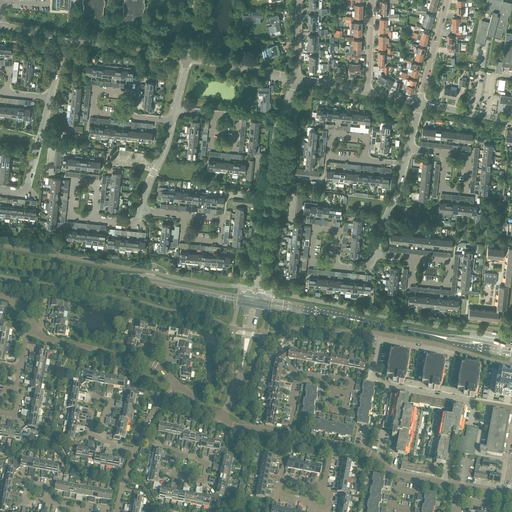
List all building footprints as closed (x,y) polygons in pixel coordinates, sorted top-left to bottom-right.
[(56,0),(56,9),(70,10),(70,0),(83,0),(83,5),(84,5),(84,14),(83,14),(82,22),(89,22),(89,20),(97,21),(97,23),(104,23),(104,16),(103,16),(104,6),(105,7),(105,1),(104,1),(104,0),(124,0),(124,2),(123,2),(123,8),(124,8),(124,17),(123,17),(122,25),(129,25),(129,23),(137,23),(137,25),(144,26),(144,18),(143,18),(144,9),(145,9),(145,3),(144,3),(144,0),(56,0)] [(381,2),(381,8),(388,8),(391,8),(391,3),(395,3),(394,0),(388,0),(389,2),(381,2)] [(502,1),(502,0),(485,0),(483,9),(485,10),(484,12),(492,14),(489,22),(482,20),(476,42),(475,42),(484,44),(487,34),(491,36),(491,34),(493,35),(492,37),(492,38),(493,37),(501,39),(502,32),(503,32),(505,32),(508,21),(507,20),(508,16),(510,16),(511,7),(511,5),(511,6),(511,3),(502,1)] [(422,14),(424,15),(423,18),(423,19),(432,21),(433,18),(434,15),(427,14),(425,13),(426,11),(421,9),(417,8),(417,11),(422,13),(422,14)] [(262,12),(251,13),(251,22),(255,22),(255,17),(262,17),(262,12)] [(279,15),(269,17),(270,18),(271,23),(273,32),(281,30),(279,23),(278,24),(278,22),(280,21),(279,18),(279,15)] [(459,18),(453,18),(452,25),(459,25),(459,22),(467,22),(467,16),(459,16),(459,18)] [(380,19),(380,25),(386,26),(387,23),(390,23),(390,22),(391,22),(391,20),(399,20),(399,18),(394,17),(388,17),(387,17),(387,20),(380,19)] [(422,25),(430,27),(432,21),(423,19),(421,25),(416,23),(416,27),(418,28),(421,29),(422,25)] [(350,23),(350,25),(350,29),(362,29),(362,23),(354,23),(353,22),(353,20),(345,20),(345,23),(350,23)] [(379,31),(386,32),(388,32),(388,34),(395,35),(395,33),(395,32),(390,32),(390,26),(386,26),(380,25),(379,31)] [(419,30),(418,34),(414,32),(413,35),(421,37),(427,39),(429,33),(423,31),(419,30)] [(511,32),(507,32),(502,62),(503,62),(506,62),(505,67),(507,67),(506,69),(511,69),(511,32)] [(379,36),(379,42),(386,42),(387,42),(389,42),(391,43),(391,41),(389,41),(389,37),(395,38),(395,35),(388,34),(388,37),(386,37),(386,36),(379,36)] [(448,36),(448,42),(454,43),(457,43),(457,39),(464,39),(465,34),(459,34),(456,34),(456,36),(448,36)] [(412,37),(420,39),(419,43),(426,44),(427,39),(421,37),(413,35),(412,37)] [(352,40),(352,38),(347,37),(347,40),(350,40),(349,46),(353,46),(361,47),(361,40),(352,40)] [(459,52),(460,43),(457,43),(454,43),(448,42),(447,49),(454,49),(454,52),(459,52)] [(411,43),(411,45),(415,46),(413,52),(423,55),(425,49),(418,47),(419,45),(411,43)] [(267,47),(265,48),(267,58),(280,55),(280,54),(279,54),(277,45),(278,45),(278,44),(267,47)] [(349,52),(346,52),(346,55),(347,55),(351,55),(351,52),(353,52),(353,53),(360,53),(361,47),(353,46),(349,46),(349,52)] [(414,56),(414,55),(416,56),(415,59),(421,60),(423,55),(413,52),(411,52),(409,51),(408,55),(414,56)] [(502,62),(497,61),(495,72),(501,73),(503,62),(502,62)] [(419,71),(420,65),(412,62),(412,63),(410,63),(409,68),(419,71)] [(309,70),(316,71),(320,72),(321,65),(319,65),(319,64),(309,63),(309,70)] [(116,80),(117,80),(117,78),(120,78),(122,67),(115,66),(114,78),(114,82),(113,87),(115,87),(116,80)] [(381,74),(377,80),(378,81),(378,82),(380,83),(381,82),(383,84),(390,72),(388,71),(391,67),(385,66),(384,73),(385,74),(384,75),(381,74)] [(91,77),(92,78),(92,75),(96,76),(97,67),(90,67),(89,75),(89,80),(88,84),(91,84),(91,77)] [(129,82),(129,79),(133,80),(134,71),(131,71),(131,68),(128,68),(126,79),(126,84),(125,88),(128,88),(128,82),(129,82)] [(419,71),(409,68),(408,71),(412,72),(411,75),(417,76),(419,71)] [(393,82),(393,81),(390,79),(391,76),(393,74),(390,72),(383,84),(389,88),(390,86),(393,82)] [(397,74),(397,77),(407,79),(405,84),(414,87),(416,81),(410,79),(409,79),(407,79),(408,76),(399,74),(398,74),(397,74)] [(136,84),(136,87),(140,87),(145,88),(153,89),(156,89),(156,83),(156,79),(147,78),(146,81),(145,81),(145,85),(144,85),(143,84),(141,84),(140,85),(136,84)] [(72,86),(73,87),(72,92),(81,93),(81,87),(78,87),(79,84),(72,83),(72,86)] [(406,91),(413,92),(414,92),(414,90),(414,89),(414,87),(405,84),(404,87),(407,88),(406,91)] [(270,88),(259,88),(258,96),(263,96),(263,103),(261,104),(261,112),(271,112),(271,103),(269,103),(270,96),(269,96),(269,93),(273,93),(273,86),(270,86),(270,88)] [(511,96),(501,94),(500,102),(511,103),(511,106),(511,111),(511,110),(511,96)] [(84,104),(82,104),(82,103),(80,103),(80,100),(71,99),(71,105),(88,107),(89,104),(84,104)] [(144,110),(153,110),(153,107),(151,107),(152,101),(135,99),(134,101),(139,102),(140,102),(143,103),(143,106),(145,107),(144,110)] [(26,109),(26,104),(24,104),(24,109),(23,118),(22,117),(22,119),(22,120),(31,121),(32,113),(30,112),(30,109),(26,109)] [(323,119),(323,122),(323,128),(325,129),(325,124),(326,124),(326,120),(327,111),(323,110),(323,108),(318,107),(317,118),(320,118),(319,119),(323,119)] [(94,124),(94,127),(90,126),(89,135),(91,135),(96,136),(96,135),(97,118),(95,118),(95,122),(95,124),(94,124)] [(121,130),(122,125),(122,121),(120,120),(119,125),(119,127),(119,129),(115,129),(114,137),(120,138),(121,130)] [(131,128),(131,131),(127,130),(126,139),(132,139),(134,122),(132,122),(132,126),(131,128)] [(382,126),(381,132),(390,133),(390,129),(391,129),(393,128),(393,125),(393,124),(382,123),(382,124),(382,126)] [(307,127),(307,131),(309,131),(309,137),(317,138),(322,138),(322,136),(317,136),(318,131),(314,131),(314,128),(307,127)] [(379,134),(381,134),(381,138),(389,139),(390,133),(381,132),(377,131),(372,131),(372,133),(377,134),(379,134)] [(154,142),(154,140),(155,133),(146,132),(145,141),(154,142)] [(318,148),(316,148),(317,144),(308,143),(305,143),(304,149),(325,151),(325,149),(318,148)] [(378,147),(380,147),(380,151),(379,154),(387,155),(388,155),(389,145),(371,144),(371,146),(376,146),(377,147),(378,147)] [(10,159),(10,153),(9,153),(4,153),(2,152),(2,155),(0,155),(0,157),(0,156),(0,158),(1,159),(10,160),(12,161),(12,160),(10,159)] [(228,154),(226,153),(225,160),(225,162),(221,162),(220,171),(226,171),(228,154)] [(331,169),(331,171),(327,170),(326,179),(332,180),(334,162),(332,162),(331,167),(331,169)] [(343,170),(343,172),(339,172),(338,180),(338,183),(344,184),(344,181),(346,163),(344,163),(344,168),(343,170)] [(356,172),(355,174),(352,173),(351,182),(357,182),(359,165),(357,165),(356,169),(356,171),(356,172)] [(381,167),(381,172),(380,174),(380,176),(376,176),(375,184),(382,185),(383,167),(381,167)] [(385,177),(385,175),(385,172),(386,168),(383,167),(382,185),(391,186),(392,177),(385,177)] [(102,175),(102,177),(120,179),(120,175),(122,173),(123,170),(112,169),(111,176),(109,175),(109,176),(102,175)] [(295,169),(294,175),(315,177),(316,171),(295,169)] [(0,181),(8,182),(9,179),(11,179),(12,173),(10,172),(9,172),(0,171),(0,177),(0,178),(0,179),(0,181)] [(106,180),(111,181),(110,185),(119,186),(120,179),(102,177),(102,180),(106,180)] [(167,200),(169,188),(159,187),(159,190),(158,199),(167,200)] [(205,213),(206,209),(206,206),(207,207),(207,204),(211,204),(212,193),(206,193),(205,195),(204,204),(204,208),(203,213),(205,213)] [(107,209),(116,210),(117,209),(120,209),(120,205),(99,202),(99,204),(105,205),(108,206),(107,209)] [(437,210),(439,211),(445,212),(446,203),(440,202),(439,206),(437,206),(437,210)] [(59,208),(57,207),(57,204),(49,203),(46,203),(45,208),(48,209),(57,210),(61,210),(66,211),(66,208),(61,208),(59,208)] [(336,208),(335,217),(335,218),(334,221),(334,226),(336,226),(336,221),(337,221),(337,217),(341,217),(342,209),(336,208)] [(74,222),(72,222),(71,229),(71,231),(67,230),(67,233),(64,233),(64,240),(67,240),(67,239),(73,240),(74,222)] [(170,229),(170,225),(162,224),(161,231),(179,233),(179,231),(174,230),(172,230),(170,229)] [(107,238),(106,246),(113,247),(114,238),(114,234),(115,229),(112,229),(112,236),(111,236),(111,238),(107,238)] [(136,238),(136,241),(132,240),(131,249),(137,250),(138,241),(139,236),(139,232),(137,232),(136,238)] [(232,245),(241,246),(244,246),(245,240),(241,239),(233,239),(228,238),(224,237),(223,240),(228,240),(230,241),(232,241),(232,245)] [(300,245),(304,245),(308,246),(309,243),(305,243),(302,243),(302,242),(300,242),(300,239),(292,238),(289,237),(288,243),(291,244),(300,245)] [(166,250),(167,251),(168,247),(170,247),(170,246),(177,247),(177,245),(160,243),(159,247),(158,247),(156,248),(156,249),(156,251),(157,252),(158,252),(166,253),(166,250)] [(197,252),(196,254),(193,253),(192,264),(198,265),(198,263),(199,254),(200,249),(200,245),(198,245),(197,252)] [(204,265),(210,266),(211,264),(212,246),(210,246),(210,250),(209,250),(209,255),(205,255),(205,263),(204,263),(204,265)] [(464,257),(472,258),(473,248),(466,247),(466,251),(464,250),(464,254),(460,254),(459,254),(459,256),(464,257)] [(503,259),(504,249),(488,248),(487,258),(495,258),(503,259)] [(350,256),(359,257),(359,251),(342,249),(341,251),(346,252),(348,252),(350,253),(350,256)] [(301,255),(299,254),(299,251),(290,250),(290,256),(307,258),(307,256),(303,255),(301,255)] [(301,272),(305,272),(306,270),(289,268),(288,268),(287,275),(285,274),(285,277),(295,279),(295,276),(296,276),(296,271),(298,272),(299,272),(299,271),(301,272)] [(306,281),(305,286),(314,287),(316,273),(316,269),(314,269),(313,273),(314,273),(313,276),(313,275),(313,276),(313,278),(309,277),(309,279),(306,279),(306,281)] [(350,280),(350,282),(346,281),(345,290),(352,291),(353,273),(351,273),(351,277),(351,278),(350,280)] [(484,283),(496,284),(497,274),(485,273),(484,283)] [(365,283),(365,279),(366,274),(363,274),(363,279),(363,281),(362,283),(359,283),(358,291),(364,292),(365,283)] [(386,281),(385,285),(388,286),(397,287),(402,287),(402,285),(400,285),(400,284),(397,284),(398,280),(389,279),(386,279),(386,281)] [(460,289),(462,290),(469,291),(470,282),(461,281),(461,287),(460,287),(460,289)] [(387,295),(396,296),(397,287),(388,286),(387,295)] [(506,310),(508,287),(499,286),(497,309),(506,310)] [(68,305),(49,301),(49,303),(49,306),(69,310),(70,308),(68,308),(68,305)] [(63,318),(65,312),(70,313),(71,310),(48,306),(48,309),(53,310),(52,316),(63,318)] [(499,311),(469,308),(468,318),(498,321),(499,311)] [(68,319),(63,318),(52,316),(50,315),(49,318),(54,319),(53,325),(64,327),(65,322),(67,322),(68,319)] [(146,333),(147,328),(152,328),(155,329),(156,326),(152,325),(134,322),(134,325),(136,325),(135,331),(146,333)] [(0,334),(9,336),(10,330),(3,328),(4,324),(1,323),(0,323),(0,334)] [(69,328),(64,327),(53,325),(51,325),(50,328),(55,329),(53,334),(61,336),(61,339),(67,340),(67,337),(65,336),(66,331),(68,331),(69,328)] [(169,328),(169,332),(173,332),(177,333),(176,339),(188,341),(189,335),(191,336),(191,332),(173,329),(169,328)] [(146,333),(135,331),(130,330),(130,334),(132,334),(131,340),(142,342),(143,336),(148,337),(148,334),(146,333)] [(0,340),(7,342),(9,336),(0,334),(0,340)] [(188,341),(176,339),(174,338),(173,341),(178,342),(177,348),(188,350),(190,345),(192,345),(192,342),(188,341)] [(127,348),(138,350),(139,344),(144,345),(144,342),(142,342),(131,340),(126,339),(126,342),(128,342),(127,348)] [(188,350),(177,348),(175,348),(174,351),(179,352),(177,357),(189,360),(190,354),(192,354),(193,351),(188,350)] [(290,348),(289,349),(286,348),(286,350),(285,350),(281,353),(285,359),(287,357),(288,357),(288,358),(294,360),(295,351),(296,349),(290,348)] [(30,353),(29,356),(47,360),(48,353),(43,352),(38,351),(37,351),(36,351),(35,354),(34,353),(34,354),(30,353)] [(388,370),(386,378),(389,378),(389,380),(392,381),(393,382),(395,383),(395,384),(403,385),(404,384),(404,385),(405,385),(423,389),(430,391),(431,390),(438,392),(439,391),(440,391),(440,392),(459,395),(458,396),(466,397),(473,398),(474,397),(475,396),(474,395),(473,395),(474,394),(476,394),(479,375),(480,367),(470,365),(465,364),(464,365),(464,366),(461,366),(458,383),(459,383),(457,391),(455,390),(456,390),(442,387),(442,388),(440,387),(444,368),(443,368),(445,360),(434,358),(430,357),(429,358),(428,359),(426,359),(423,377),(422,384),(420,384),(420,383),(407,380),(407,381),(405,381),(409,361),(408,361),(409,354),(399,352),(394,351),(393,351),(393,353),(390,352),(387,370),(388,370)] [(306,362),(307,353),(301,352),(299,365),(301,366),(302,361),(306,362)] [(285,359),(281,353),(277,356),(276,360),(275,360),(274,366),(282,367),(284,361),(283,361),(283,360),(285,359)] [(313,368),(314,363),(317,364),(319,355),(313,354),(311,367),(313,368)] [(47,360),(29,356),(29,359),(36,361),(36,364),(45,366),(47,360)] [(189,360),(177,357),(175,357),(175,360),(179,361),(178,367),(190,369),(191,363),(193,364),(194,360),(189,360)] [(326,365),(329,366),(330,364),(329,364),(331,358),(325,357),(322,370),(325,370),(326,365)] [(337,357),(335,370),(337,370),(338,366),(341,366),(343,358),(337,357)] [(349,359),(346,372),(349,372),(350,368),(353,368),(355,360),(349,359)] [(361,370),(365,371),(367,362),(361,361),(358,374),(360,375),(361,370)] [(31,369),(44,372),(45,366),(36,364),(35,367),(31,367),(31,369)] [(186,380),(186,377),(191,378),(192,372),(194,373),(194,370),(190,369),(178,367),(176,366),(176,369),(180,370),(179,376),(180,376),(180,379),(186,380)] [(282,367),(274,366),(273,372),(286,374),(286,372),(282,371),(282,367)] [(44,372),(31,369),(30,372),(34,373),(33,376),(43,378),(44,372)] [(88,371),(86,378),(82,377),(81,380),(84,384),(86,382),(89,383),(89,382),(92,382),(94,372),(88,371)] [(495,387),(494,393),(511,396),(511,373),(498,371),(495,387)] [(96,383),(95,389),(97,390),(100,374),(94,372),(92,382),(96,383)] [(100,374),(97,390),(100,390),(102,384),(105,384),(106,375),(100,374)] [(109,393),(113,376),(106,375),(105,384),(108,385),(107,393),(109,393)] [(43,378),(33,376),(33,380),(25,378),(24,381),(42,384),(43,378)] [(117,387),(119,377),(113,376),(109,393),(112,394),(114,386),(117,387)] [(74,379),(73,383),(71,383),(70,389),(79,391),(80,388),(81,388),(82,385),(84,384),(81,380),(82,377),(79,377),(79,379),(78,380),(74,379)] [(119,377),(117,387),(120,387),(120,389),(123,389),(124,391),(128,389),(131,389),(132,383),(125,382),(125,378),(119,377)] [(269,377),(268,383),(271,384),(271,383),(284,386),(284,384),(280,383),(280,379),(272,378),(269,377)] [(31,389),(30,388),(30,389),(41,391),(42,384),(24,381),(24,384),(32,386),(31,389)] [(363,382),(362,390),(363,390),(363,389),(373,391),(374,384),(366,383),(363,382)] [(316,387),(306,386),(305,393),(306,393),(317,395),(318,394),(316,393),(317,388),(316,387)] [(28,391),(34,393),(34,396),(43,397),(45,392),(41,391),(30,389),(28,389),(28,391)] [(79,391),(70,389),(68,396),(86,399),(87,396),(79,395),(79,391)] [(138,396),(139,392),(131,391),(131,389),(128,389),(124,391),(126,393),(125,396),(126,396),(126,400),(136,402),(137,395),(138,396)] [(278,391),(270,389),(269,395),(268,395),(282,398),(282,395),(277,394),(278,391)] [(373,398),(375,391),(373,391),(363,389),(363,390),(362,396),(372,398),(373,398)] [(315,401),(316,401),(317,395),(306,393),(305,399),(315,401)] [(266,394),(264,401),(269,402),(276,403),(277,399),(281,400),(282,398),(268,395),(269,395),(266,394)] [(387,406),(385,411),(387,412),(386,417),(385,422),(383,422),(382,428),(386,429),(391,430),(393,430),(392,437),(394,438),(393,439),(396,439),(397,433),(398,430),(396,430),(396,428),(393,427),(393,430),(389,429),(390,426),(392,426),(392,424),(393,425),(393,424),(392,424),(393,419),(394,419),(394,418),(393,418),(394,413),(395,413),(395,411),(393,410),(393,407),(394,407),(394,405),(394,404),(396,404),(396,402),(397,402),(397,401),(398,396),(404,398),(404,396),(404,395),(400,394),(399,396),(390,394),(389,400),(388,400),(387,405),(387,406)] [(43,397),(34,396),(33,399),(26,398),(25,401),(42,404),(43,397)] [(67,402),(77,404),(78,400),(86,402),(86,399),(68,396),(67,402)] [(371,405),(372,398),(362,396),(361,396),(359,404),(360,404),(361,403),(371,405)] [(394,404),(394,405),(394,407),(393,407),(393,410),(395,411),(395,413),(394,413),(393,418),(394,418),(394,419),(393,419),(392,424),(393,424),(393,425),(392,424),(392,426),(390,426),(389,429),(393,430),(393,427),(396,428),(396,430),(398,430),(397,433),(399,433),(396,452),(398,452),(397,454),(404,455),(405,455),(406,450),(405,450),(405,449),(406,450),(406,448),(408,448),(409,445),(408,445),(408,444),(409,444),(409,441),(407,441),(408,439),(407,439),(407,438),(408,438),(409,433),(408,433),(409,433),(410,428),(409,428),(409,427),(410,427),(410,425),(412,426),(413,422),(412,422),(413,422),(414,419),(412,418),(412,416),(411,416),(412,416),(413,411),(412,411),(413,410),(406,409),(409,396),(404,396),(404,398),(398,396),(397,401),(397,402),(396,402),(396,404),(394,404)] [(419,405),(419,404),(424,405),(426,398),(414,396),(414,398),(413,400),(413,402),(413,404),(419,405)] [(430,406),(430,407),(435,408),(437,400),(426,398),(424,405),(425,405),(430,406)] [(315,407),(314,407),(314,405),(315,401),(305,399),(304,399),(302,405),(302,406),(304,406),(315,409),(315,407)] [(448,405),(448,402),(437,400),(435,408),(441,409),(442,408),(447,409),(448,405)] [(25,403),(32,405),(31,408),(41,410),(42,404),(25,401),(25,403)] [(67,402),(66,408),(70,409),(79,410),(80,411),(81,408),(76,407),(77,404),(67,402)] [(360,405),(359,410),(370,412),(371,412),(372,405),(371,405),(361,403),(360,404),(360,405)] [(135,408),(121,405),(120,408),(124,409),(124,412),(133,414),(135,408)] [(304,406),(302,413),(314,415),(315,409),(304,406)] [(454,427),(457,427),(457,430),(459,430),(459,425),(460,425),(461,420),(460,420),(460,419),(461,419),(462,414),(461,414),(461,413),(462,414),(463,408),(462,408),(455,407),(455,409),(453,408),(451,418),(445,416),(445,417),(444,417),(443,422),(444,422),(443,422),(443,424),(441,424),(440,427),(441,427),(441,428),(440,427),(440,431),(441,431),(441,433),(442,433),(442,434),(441,433),(440,439),(441,439),(440,439),(439,444),(440,444),(439,445),(439,447),(437,446),(436,449),(437,450),(436,450),(435,453),(437,453),(437,455),(437,456),(436,461),(440,462),(441,462),(440,464),(445,464),(451,431),(453,432),(453,430),(454,427)] [(454,427),(453,430),(453,432),(452,438),(454,438),(455,437),(457,438),(458,431),(459,431),(461,431),(465,408),(462,408),(463,408),(462,414),(461,413),(461,414),(462,414),(461,419),(460,419),(460,420),(461,420),(460,425),(459,425),(459,430),(457,430),(457,427),(454,427)] [(69,415),(86,418),(87,415),(79,414),(79,410),(70,409),(69,415)] [(368,418),(370,412),(359,410),(358,409),(357,416),(368,418)] [(485,452),(485,453),(487,453),(488,454),(489,454),(490,455),(502,457),(503,454),(504,455),(506,445),(504,445),(505,440),(507,440),(508,431),(507,430),(508,426),(509,426),(511,416),(510,416),(510,413),(499,411),(499,410),(495,409),(495,411),(493,410),(486,449),(480,448),(479,452),(479,453),(480,453),(480,454),(485,455),(485,452)] [(408,433),(409,433),(408,438),(407,438),(407,439),(408,439),(407,441),(409,441),(409,444),(408,444),(408,445),(409,445),(408,448),(406,448),(406,450),(405,449),(405,450),(406,450),(405,455),(404,455),(414,457),(415,452),(416,452),(418,440),(417,440),(419,429),(420,430),(422,418),(421,418),(422,412),(413,410),(412,411),(413,411),(412,416),(411,416),(412,416),(412,418),(414,419),(413,422),(412,422),(413,422),(412,426),(410,425),(410,427),(409,427),(409,428),(410,428),(409,433),(408,433)] [(119,415),(118,417),(119,418),(128,419),(132,420),(133,414),(124,412),(123,415),(119,415)] [(26,417),(30,417),(29,421),(39,422),(40,416),(26,414),(26,417)] [(67,421),(77,423),(78,420),(86,421),(86,418),(69,415),(67,421)] [(435,415),(434,420),(433,420),(431,432),(432,432),(430,442),(429,442),(427,454),(428,454),(427,460),(434,461),(433,466),(436,467),(437,464),(440,465),(440,464),(441,462),(440,462),(436,461),(437,456),(437,455),(437,453),(435,453),(436,450),(437,450),(436,449),(437,446),(439,447),(439,445),(440,444),(439,444),(440,439),(441,439),(440,439),(441,433),(442,434),(442,433),(441,433),(441,431),(440,431),(440,427),(441,428),(441,427),(440,427),(441,424),(443,424),(443,422),(444,422),(443,422),(444,417),(445,417),(445,416),(435,415)] [(368,425),(369,419),(368,418),(357,416),(357,418),(358,418),(357,423),(368,425)] [(110,422),(127,426),(128,419),(119,418),(118,421),(110,420),(110,422)] [(4,428),(2,437),(8,438),(11,421),(8,420),(7,428),(4,428)] [(311,432),(316,432),(318,433),(318,432),(318,431),(320,421),(319,421),(316,421),(314,420),(311,432)] [(327,421),(320,420),(319,421),(320,421),(318,431),(325,433),(327,423),(327,421)] [(29,421),(28,424),(27,424),(26,427),(24,428),(27,432),(27,435),(29,435),(30,430),(36,431),(37,429),(38,429),(39,422),(29,421)] [(66,427),(80,430),(80,427),(77,426),(77,423),(67,421),(66,427)] [(127,426),(110,422),(109,425),(117,427),(116,430),(126,432),(127,426)] [(155,432),(162,433),(162,432),(165,432),(167,423),(160,422),(159,427),(156,426),(155,432)] [(333,422),(333,424),(334,424),(332,434),(339,435),(340,425),(341,424),(333,422)] [(170,442),(173,424),(167,423),(165,432),(169,433),(167,441),(170,442)] [(325,434),(331,435),(332,434),(334,424),(333,424),(327,423),(325,433),(325,434)] [(173,424),(170,442),(173,442),(174,434),(177,435),(179,425),(173,424)] [(346,426),(340,425),(339,435),(338,437),(345,438),(345,437),(347,426),(346,426)] [(346,425),(346,426),(347,426),(345,437),(352,438),(354,426),(346,425)] [(80,430),(66,427),(65,433),(75,435),(75,432),(79,433),(80,430)] [(22,434),(27,435),(27,432),(24,428),(23,429),(20,429),(19,430),(16,430),(14,439),(21,441),(22,434)] [(461,437),(458,453),(466,455),(468,455),(474,456),(478,430),(467,428),(465,437),(461,437)] [(113,439),(119,440),(120,437),(125,438),(126,432),(116,430),(116,434),(114,433),(113,439)] [(183,440),(186,440),(185,448),(188,449),(191,431),(185,430),(184,430),(183,440)] [(195,442),(197,432),(191,431),(188,449),(190,449),(192,441),(195,442)] [(71,441),(70,446),(73,447),(76,444),(75,442),(76,439),(74,438),(75,435),(65,433),(64,440),(71,441)] [(203,452),(206,452),(209,439),(209,437),(203,436),(203,438),(202,438),(201,447),(204,448),(203,452)] [(209,455),(209,453),(210,449),(213,450),(215,440),(209,439),(206,452),(206,454),(209,455)] [(221,443),(221,441),(215,440),(213,450),(216,450),(216,452),(219,453),(220,454),(224,452),(227,453),(228,450),(224,449),(224,444),(221,443)] [(88,459),(91,442),(89,441),(87,449),(84,448),(82,458),(88,459)] [(94,464),(97,450),(96,450),(96,451),(93,450),(94,442),(91,442),(88,459),(94,460),(94,464)] [(69,449),(77,450),(76,457),(82,458),(84,448),(81,448),(81,446),(78,446),(76,444),(73,447),(70,446),(69,449)] [(106,467),(109,449),(107,449),(105,456),(102,456),(100,465),(106,467)] [(109,449),(106,467),(112,468),(114,458),(111,457),(112,450),(109,449)] [(153,450),(151,456),(168,459),(168,456),(166,456),(162,455),(163,452),(153,450)] [(234,455),(227,454),(227,453),(224,452),(220,454),(222,456),(221,459),(223,460),(222,463),(232,465),(234,455)] [(21,464),(16,463),(16,466),(18,469),(20,468),(23,469),(24,467),(27,468),(29,458),(22,457),(21,464)] [(120,464),(123,464),(124,458),(118,457),(118,459),(114,458),(112,468),(119,469),(120,464)] [(39,470),(41,460),(35,459),(32,473),(35,473),(36,469),(39,470)] [(42,471),(41,478),(44,479),(47,462),(41,460),(39,470),(42,471)] [(482,465),(488,466),(487,469),(497,470),(498,462),(486,460),(483,460),(482,465)] [(402,461),(400,470),(412,472),(413,465),(408,464),(408,463),(402,461)] [(16,463),(13,462),(13,466),(6,465),(4,475),(14,476),(14,473),(16,474),(16,471),(18,469),(16,466),(16,463)] [(47,480),(48,472),(52,472),(53,463),(47,462),(44,479),(47,480)] [(149,469),(167,472),(168,469),(160,468),(160,464),(150,462),(149,469)] [(53,463),(52,472),(55,473),(53,481),(57,481),(58,472),(63,473),(63,471),(61,468),(59,468),(60,464),(53,463)] [(413,465),(412,472),(423,474),(425,466),(419,465),(419,466),(413,465)] [(476,465),(473,478),(486,481),(486,480),(489,481),(489,482),(499,483),(500,475),(498,475),(499,473),(496,472),(496,475),(490,474),(490,475),(487,475),(488,474),(479,473),(480,466),(476,465)] [(433,468),(429,468),(430,467),(425,466),(423,474),(435,476),(436,469),(433,468)] [(231,471),(213,468),(213,470),(220,472),(220,475),(229,477),(231,471)] [(383,482),(384,476),(373,474),(371,481),(373,482),(384,484),(384,483),(383,482)] [(3,481),(21,484),(21,481),(13,480),(14,476),(4,475),(3,481)] [(147,481),(154,483),(153,487),(156,488),(160,485),(158,483),(159,480),(157,480),(158,477),(148,475),(147,481)] [(229,477),(220,475),(219,479),(215,478),(215,481),(228,483),(229,477)] [(57,481),(56,486),(54,486),(52,492),(58,493),(58,491),(61,492),(63,482),(57,481)] [(228,483),(215,481),(214,484),(218,484),(218,488),(227,489),(228,483)] [(63,482),(61,492),(65,493),(64,498),(67,499),(69,483),(63,482)] [(373,482),(371,488),(382,490),(383,491),(384,484),(373,482)] [(70,499),(71,494),(74,494),(76,485),(69,483),(67,499),(70,499)] [(171,501),(175,483),(172,483),(170,491),(167,490),(165,500),(171,501)] [(178,502),(179,493),(176,492),(177,484),(175,483),(171,501),(178,502)] [(77,495),(76,500),(79,501),(82,486),(76,485),(74,494),(77,495)] [(152,490),(155,491),(154,492),(157,497),(159,497),(159,498),(165,500),(167,490),(164,490),(164,488),(161,487),(160,485),(156,488),(153,487),(152,490)] [(82,501),(83,496),(86,497),(88,487),(82,486),(79,501),(82,501)] [(332,488),(337,489),(336,492),(345,494),(346,488),(333,486),(332,488)] [(12,489),(2,487),(1,493),(14,496),(15,493),(11,492),(12,489)] [(196,505),(199,488),(197,487),(195,495),(192,495),(190,504),(196,505)] [(94,504),(95,498),(98,499),(100,489),(94,488),(91,503),(94,504)] [(219,495),(226,496),(227,489),(218,488),(217,491),(216,491),(215,494),(213,495),(215,499),(214,502),(218,502),(219,495)] [(382,496),(381,496),(382,490),(371,488),(370,488),(369,495),(370,495),(382,497),(382,496)] [(102,499),(101,505),(104,505),(106,490),(100,489),(98,499),(102,499)] [(184,503),(186,489),(183,489),(183,493),(179,493),(178,502),(184,503)] [(108,501),(111,501),(113,492),(106,490),(104,505),(107,506),(108,501)] [(436,494),(425,492),(424,499),(435,501),(436,494)] [(144,499),(139,498),(139,495),(133,494),(132,500),(134,500),(133,504),(143,505),(144,499)] [(214,501),(214,502),(215,499),(213,495),(211,497),(208,496),(207,498),(204,497),(202,507),(212,508),(214,501)] [(379,504),(380,504),(382,497),(370,495),(369,502),(379,504)] [(0,511),(4,511),(5,511),(7,511),(11,510),(9,508),(10,505),(9,505),(9,501),(0,499),(0,511)] [(432,511),(434,508),(435,508),(436,501),(435,501),(424,499),(423,500),(425,501),(423,506),(422,506),(421,511),(432,511)] [(368,502),(366,509),(368,509),(379,511),(379,510),(378,509),(379,504),(369,502),(368,502)]
